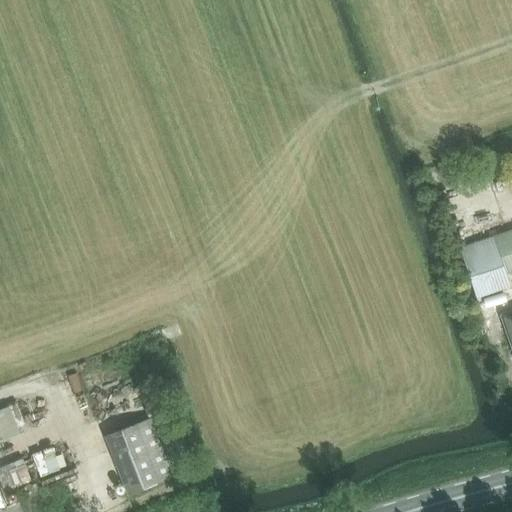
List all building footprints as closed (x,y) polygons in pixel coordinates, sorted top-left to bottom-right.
[(511,230),(493,237),(459,248),(476,299),(511,285),(511,230)] [(511,285),(476,299),(483,321),(482,321),(486,337),(505,331),(511,349),(511,285)] [(138,342),(87,363),(91,374),(142,353),(138,342)] [(104,435),(127,495),(185,472),(162,412),(104,435)] [(18,471),(66,455),(61,441),(14,456),(18,471)] [(0,511),(21,511),(17,502),(6,507),(0,493),(0,511)]
